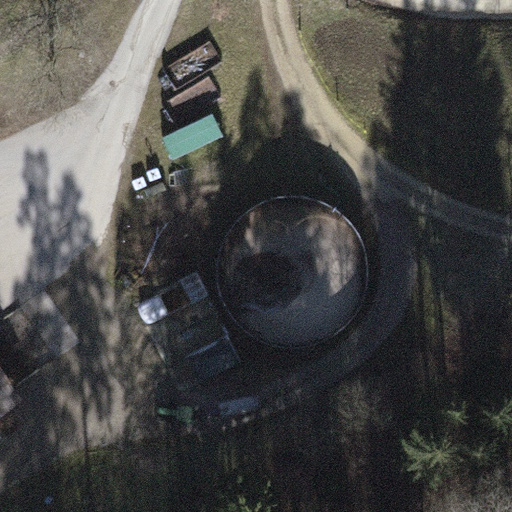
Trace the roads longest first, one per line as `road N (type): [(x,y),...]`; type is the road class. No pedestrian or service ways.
road 1 (track): [(511,228),(423,206),(340,136),(280,0)]
road 2 (unclassified): [(165,0),(96,176),(13,239)]
